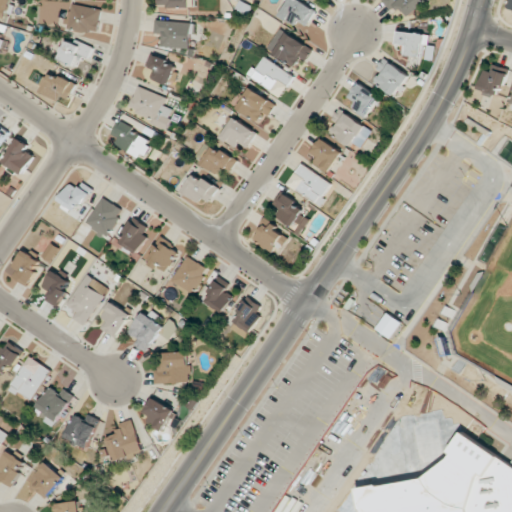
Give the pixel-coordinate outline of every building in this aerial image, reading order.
[(0,0),(0,12),(8,15),(12,0),(0,0)] [(166,8),(196,7),(196,0),(158,0),(159,5),(166,5),(166,8)] [(297,25),(299,21),(308,26),(317,9),(300,0),(289,0),(281,16),(297,25)] [(407,18),(427,1),(426,0),(383,0),(391,10),(397,5),(407,18)] [(102,9),(70,4),(66,28),(90,32),(90,30),(99,31),(102,9)] [(162,47),(194,48),(195,22),(156,21),(155,34),(162,34),(162,47)] [(314,49),(282,28),(268,48),(296,67),(302,57),(307,61),(314,49)] [(407,54),(422,56),(423,44),(429,45),(430,34),(397,31),(395,43),(408,45),(407,54)] [(90,58),(94,47),(78,40),(76,44),(67,40),(60,59),(78,66),(83,55),(90,58)] [(152,79),(173,85),(178,67),(167,64),(169,59),(154,54),(150,68),(155,69),(152,79)] [(295,76),(264,55),(251,76),(282,96),(295,76)] [(378,70),(381,71),(375,84),(398,95),(409,72),(382,60),(378,70)] [(492,72),(485,70),(479,89),(501,96),(509,71),(494,66),(492,72)] [(70,100),(77,84),(50,72),(42,92),(60,100),(61,96),(70,100)] [(349,97),(356,102),(352,107),(368,117),(381,97),(359,82),(349,97)] [(167,98),(140,85),(129,110),(166,127),(174,109),(164,105),(167,98)] [(270,115),(277,104),(251,87),(237,109),(257,122),(264,112),(270,115)] [(338,122),(332,131),(360,150),(373,131),(341,108),(333,119),(338,122)] [(222,139),(237,146),(239,143),(249,148),(257,130),(232,118),(222,139)] [(120,121),(112,134),(119,138),(116,143),(144,160),(155,142),(120,121)] [(0,146),(8,134),(0,129),(0,146)] [(31,144),(17,137),(5,164),(26,174),(35,155),(27,151),(31,144)] [(332,172),(343,150),(320,138),(313,153),(318,156),(314,163),(332,172)] [(231,171),(238,160),(213,145),(202,164),(219,174),(223,166),(231,171)] [(320,205),(334,185),(303,163),(289,183),(320,205)] [(209,205),(219,187),(194,173),(184,191),(209,205)] [(77,212),(94,189),(83,181),(78,187),(72,182),(60,199),(77,212)] [(311,220),(303,214),(306,209),(285,194),(272,212),(302,232),(311,220)] [(109,236),(123,208),(102,197),(88,226),(109,236)] [(119,242),(136,254),(149,237),(144,233),(149,228),(137,218),(119,242)] [(289,238),(277,230),(279,227),(269,220),(255,239),(276,255),(289,238)] [(156,269),(158,265),(168,271),(181,251),(161,239),(145,262),(156,269)] [(11,276),(30,286),(43,261),(25,251),(11,276)] [(204,274),(208,268),(189,255),(171,282),(193,296),(206,276),(204,274)] [(40,294),(58,304),(72,281),(53,270),(40,294)] [(109,287),(87,274),(69,305),(78,311),(74,318),(87,326),(109,287)] [(226,291),(230,285),(219,277),(204,300),(223,313),(234,296),(226,291)] [(251,333),(263,316),(258,313),(262,306),(250,297),(233,322),(251,333)] [(132,313),(111,302),(103,317),(107,319),(101,328),(118,338),(132,313)] [(131,332),(139,339),(136,344),(146,352),(161,333),(169,340),(179,327),(170,319),(167,322),(149,309),(131,332)] [(0,349),(0,367),(11,374),(24,350),(6,339),(0,349)] [(161,352),(162,368),(155,368),(156,384),(191,383),(191,365),(188,365),(187,352),(161,352)] [(52,369),(31,356),(12,388),(32,401),(52,369)] [(34,414),(56,426),(74,394),(63,388),(61,392),(50,386),(34,414)] [(143,418),(168,429),(177,409),(152,399),(143,418)] [(85,418),(76,414),(66,438),(89,448),(101,419),(87,413),(85,418)] [(117,424),(119,434),(109,436),(115,461),(143,453),(134,419),(117,424)] [(0,446),(8,434),(0,428),(0,446)] [(511,511),(511,479),(493,437),(364,495),(365,511),(511,511)] [(20,470),(25,461),(8,451),(0,464),(0,468),(3,470),(0,474),(0,478),(13,487),(23,472),(20,470)] [(64,477),(47,461),(34,475),(39,480),(33,486),(45,498),(64,477)] [(82,511),(82,501),(56,503),(56,511),(82,511)]
